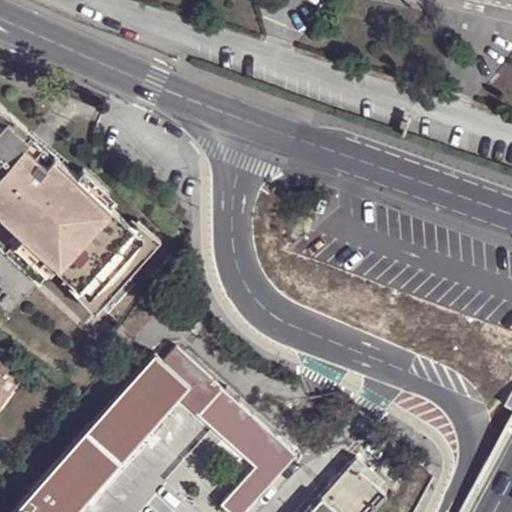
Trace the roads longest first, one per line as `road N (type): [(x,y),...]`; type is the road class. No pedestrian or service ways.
road 1 (tertiary): [(253,124),(232,201),(237,268),(269,313),(394,370),(461,412),(474,446),(447,511)]
road 2 (tertiary): [(0,16),(253,124)]
road 3 (tertiary): [(253,124),(511,215)]
